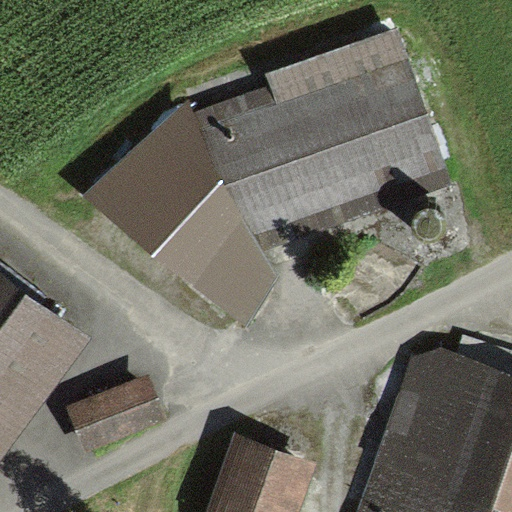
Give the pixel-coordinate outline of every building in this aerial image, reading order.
[(396,37),(196,110),(89,202),(248,324),(276,279),(265,248),(448,181),(396,37)] [(0,451),(92,318),(0,255),(0,451)] [(511,511),(511,372),(439,348),(408,361),(356,511),(511,511)] [(147,364),(65,399),(83,442),(165,407),(147,364)] [(293,511),(313,452),(234,426),(206,509),(214,511),(293,511)]
